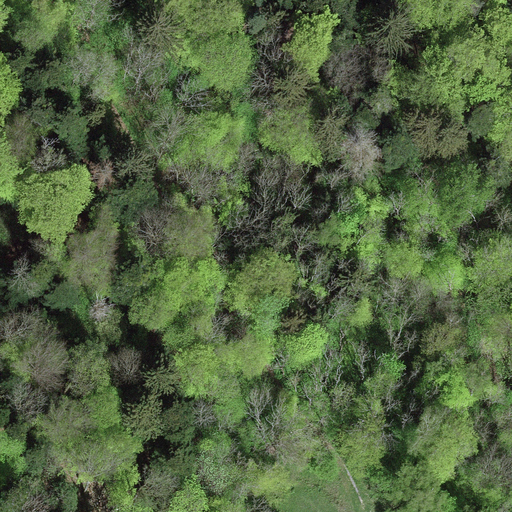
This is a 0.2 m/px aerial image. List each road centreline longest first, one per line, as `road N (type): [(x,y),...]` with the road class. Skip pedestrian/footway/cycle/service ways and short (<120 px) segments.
road 1 (track): [(360,511),(207,280),(47,0)]
road 2 (track): [(511,349),(508,328),(332,0)]
